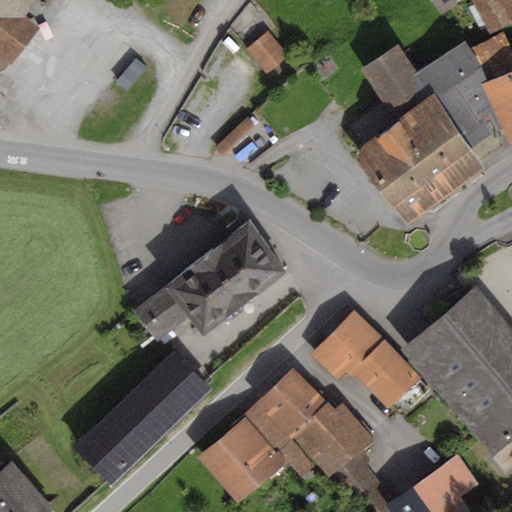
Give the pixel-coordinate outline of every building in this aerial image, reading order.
[(0,0),(0,84),(1,85),(41,32),(25,20),(40,0),(0,0)] [(431,0),(444,16),(464,0),(431,0)] [(511,0),(478,0),(511,68),(511,67),(511,0)] [(403,41),(365,68),(400,125),(439,97),(475,147),(507,129),(488,85),(511,75),(487,31),(423,70),(403,41)] [(269,34),(249,51),(269,75),(289,58),(269,34)] [(511,74),(511,75),(488,85),(507,129),(511,140),(511,74)] [(400,125),(358,155),(408,224),(489,166),(475,147),(439,97),(400,125)] [(169,286),(137,310),(164,344),(196,319),(208,334),(286,274),(243,218),(163,280),(169,286)] [(511,318),(483,284),(406,348),(496,456),(511,442),(511,318)] [(428,381),(356,312),(305,364),(332,390),(345,377),(390,420),(428,381)] [(176,354),(78,448),(115,487),(213,393),(176,354)] [(301,370),(254,409),(287,448),(299,438),(332,477),(374,442),(335,396),(328,402),(301,370)] [(249,420),(203,458),(241,504),(287,467),(249,420)] [(461,456),(391,503),(396,511),(469,511),(489,499),(461,456)] [(16,465),(0,477),(0,511),(51,511),(54,510),(16,465)]
